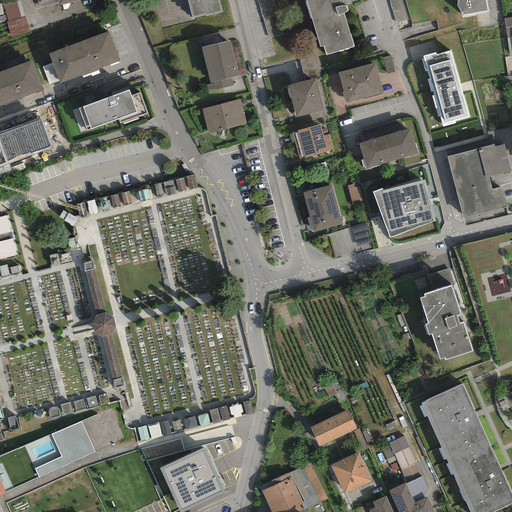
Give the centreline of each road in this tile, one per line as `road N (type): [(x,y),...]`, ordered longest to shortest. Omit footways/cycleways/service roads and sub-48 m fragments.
road 1 (residential): [(255,285),(240,231),(188,149),(123,0)]
road 2 (residential): [(236,0),(303,273)]
road 3 (residential): [(454,236),(422,117),(388,50),(375,0)]
road 4 (residential): [(242,489),(263,401),(255,285)]
road 5 (unknown): [(0,109),(145,52)]
road 6 (residential): [(454,236),(303,273)]
